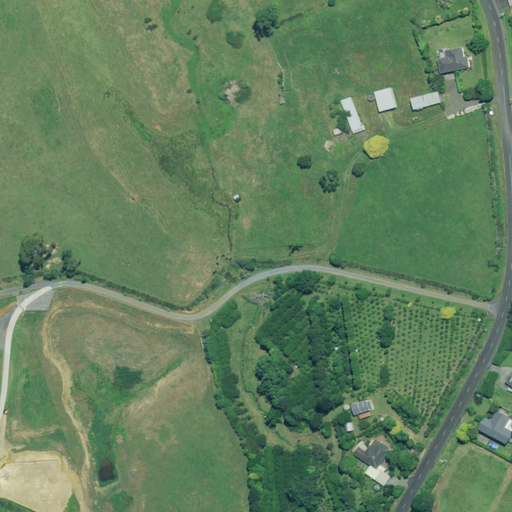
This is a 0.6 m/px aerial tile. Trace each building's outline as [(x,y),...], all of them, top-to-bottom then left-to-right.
[(466,57),(464,47),(447,51),(448,57),(440,59),(443,74),(472,68),(470,56),(466,57)] [(397,107),(392,88),(376,92),(381,112),(397,107)] [(442,102),(439,92),(412,99),(415,110),(442,102)] [(364,130),(351,97),(341,101),(354,134),(364,130)] [(374,409),(371,399),(352,405),(356,415),(374,409)] [(510,418),(497,411),(492,420),(486,417),(479,430),(508,444),(511,435),(511,431),(505,428),(510,418)] [(385,486),(391,477),(382,470),(384,467),(381,465),(392,450),(380,442),(376,448),(371,445),(366,451),(360,447),(355,454),(372,466),(366,473),(385,486)]
